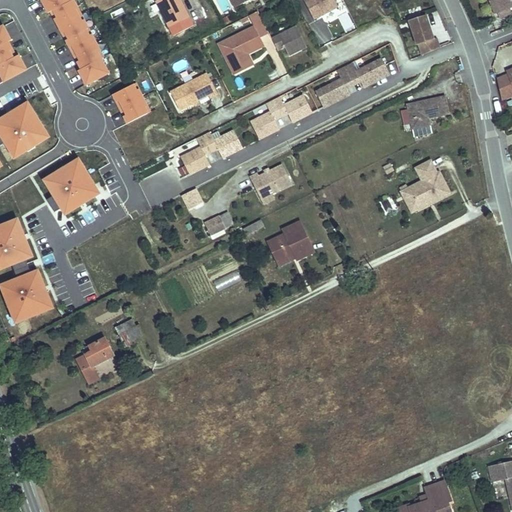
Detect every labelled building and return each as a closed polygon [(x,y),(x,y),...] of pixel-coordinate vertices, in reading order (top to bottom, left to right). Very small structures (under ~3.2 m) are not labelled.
[(83,85),(107,75),(76,0),(40,0),(46,13),(52,10),(83,85)] [(194,26),(180,0),(158,0),(156,1),(174,36),(194,26)] [(338,7),(334,0),(303,0),(314,19),(338,7)] [(511,0),(488,0),(494,13),(511,6),(511,0)] [(258,11),(249,16),(255,28),(238,36),(241,43),(233,48),(229,41),(219,46),(225,57),(232,54),(241,73),(249,69),(247,65),(252,62),(248,55),(264,47),(260,38),(269,34),(258,11)] [(434,39),(424,16),(409,22),(422,55),(440,48),(436,38),(434,39)] [(0,81),(24,72),(5,24),(0,25),(0,81)] [(307,47),(297,27),(272,39),(277,50),(284,47),(289,56),(307,47)] [(233,48),(241,43),(238,36),(229,41),(233,48)] [(232,54),(225,57),(235,76),(241,73),(232,54)] [(352,64),(344,67),(352,82),(359,78),(361,83),(362,85),(365,83),(367,87),(390,75),(382,59),(356,72),(352,64)] [(342,80),(316,93),(324,109),(347,97),(345,94),(348,92),(347,90),(345,85),(352,82),(344,67),(337,71),(342,80)] [(511,95),(511,82),(508,71),(497,76),(502,99),(511,95)] [(218,94),(207,74),(171,92),(180,110),(191,105),(193,100),(198,102),(209,96),(210,98),(218,94)] [(359,78),(352,82),(354,87),(361,83),(359,78)] [(126,123),(150,111),(135,81),(111,93),(126,123)] [(354,87),(352,82),(345,85),(347,90),(354,87)] [(313,113),(304,96),(284,105),(280,97),(273,100),(282,118),(288,115),(291,121),(294,119),(296,122),(313,113)] [(449,114),(445,97),(408,105),(414,130),(430,126),(429,119),(449,114)] [(28,99),(0,114),(0,138),(11,158),(50,137),(28,99)] [(279,127),(276,121),(282,118),(273,100),(266,104),(270,112),(251,123),(259,140),(277,131),(276,129),(279,127)] [(282,118),(276,121),(279,127),(291,121),(288,115),(282,118)] [(430,126),(414,130),(416,137),(432,134),(430,126)] [(243,148),(234,131),(221,137),(218,132),(212,135),(210,132),(203,136),(212,153),(218,150),(221,156),(225,154),(226,156),(243,148)] [(209,162),(206,156),(212,153),(203,136),(196,139),(201,148),(181,158),(190,175),(207,166),(206,164),(209,162)] [(212,153),(206,156),(209,162),(221,156),(218,150),(212,153)] [(40,177),(62,215),(100,194),(78,155),(40,177)] [(450,193),(439,173),(437,174),(431,161),(416,169),(423,183),(407,191),(417,210),(450,193)] [(390,165),(385,168),(388,173),(393,170),(390,165)] [(261,199),(292,183),(283,166),(260,178),(258,174),(250,178),(261,199)] [(269,166),(262,169),(265,175),(272,172),(269,166)] [(405,187),(401,189),(413,212),(417,210),(405,187)] [(189,209),(203,203),(197,190),(184,196),(189,209)] [(220,216),(226,228),(234,225),(228,212),(220,216)] [(223,230),(226,228),(220,216),(205,223),(211,235),(213,234),(223,230)] [(0,268),(33,258),(19,217),(0,222),(0,268)] [(264,226),(261,219),(254,222),(257,229),(264,226)] [(236,240),(257,229),(254,222),(233,233),(236,240)] [(314,252),(300,222),(283,230),(285,234),(269,242),(276,259),(293,252),(297,260),(314,252)] [(213,234),(215,238),(224,233),(223,230),(213,234)] [(293,252),(276,259),(279,266),(296,258),(293,252)] [(0,291),(12,323),(53,308),(38,268),(0,281),(0,291)] [(217,291),(241,280),(236,270),(213,281),(217,291)] [(125,347),(145,337),(140,326),(119,336),(125,347)] [(93,368),(106,361),(96,343),(81,351),(84,357),(76,360),(88,384),(99,379),(93,368)] [(511,461),(489,466),(493,482),(506,479),(511,505),(511,461)] [(445,481),(426,488),(428,495),(430,501),(422,503),(410,507),(409,505),(398,508),(399,511),(451,511),(448,503),(452,501),(445,481)]
